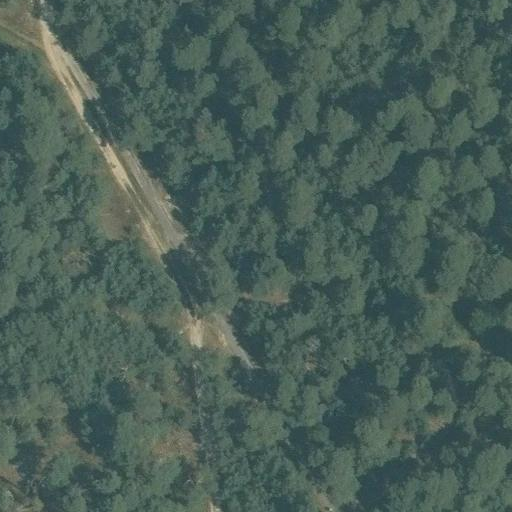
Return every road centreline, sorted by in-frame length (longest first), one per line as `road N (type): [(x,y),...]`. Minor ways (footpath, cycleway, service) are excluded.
road 1 (track): [(44,0),(43,40),(182,297),(212,511)]
road 2 (track): [(187,324),(159,329),(79,308),(39,310),(0,328)]
